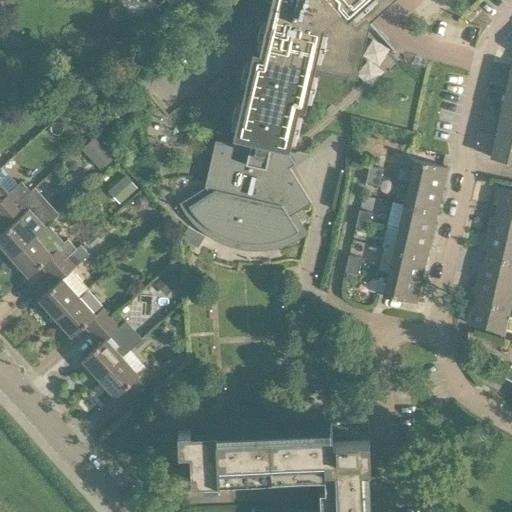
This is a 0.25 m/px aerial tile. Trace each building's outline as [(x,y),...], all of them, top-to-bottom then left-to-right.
[(253,51),(233,138),(235,138),(235,141),(234,146),(215,141),(205,187),(209,194),(189,207),(195,215),(203,223),(211,229),(219,235),(229,239),(238,242),(249,243),(259,244),(269,243),(279,240),(289,237),(298,231),(289,217),(312,203),(289,167),(294,164),(285,150),(289,151),(298,108),(304,110),(314,67),(346,74),(357,28),(367,19),(358,9),(368,0),(271,0),(259,53),(253,51)] [(511,91),(506,90),(501,113),(511,115),(511,91)] [(511,115),(501,113),(495,135),(511,139),(511,115)] [(511,139),(495,135),(490,158),(511,163),(511,139)] [(99,146),(96,141),(90,140),(86,144),(85,149),(89,154),(94,154),(99,151),(99,146)] [(414,160),(409,183),(442,191),(448,168),(414,160)] [(368,175),(380,178),(382,169),(370,166),(368,175)] [(380,178),(368,175),(366,183),(378,186),(380,178)] [(126,199),(137,188),(126,176),(114,186),(126,199)] [(0,182),(0,217),(28,192),(20,183),(9,193),(0,182)] [(442,191),(409,183),(404,205),(437,213),(442,191)] [(496,212),(511,215),(511,190),(497,187),(493,204),(497,205),(496,212)] [(0,245),(11,257),(34,236),(52,220),(28,192),(0,217),(0,221),(6,228),(0,233),(0,245)] [(147,201),(144,197),(138,197),(134,200),(134,206),(138,210),(143,210),(147,206),(147,201)] [(437,213),(404,205),(398,228),(432,236),(437,213)] [(357,219),(370,222),(372,214),(359,211),(357,219)] [(487,233),(511,238),(511,215),(496,212),(494,219),(490,218),(487,233)] [(370,222),(357,219),(356,228),(368,231),(370,222)] [(432,236),(398,228),(393,250),(427,258),(432,236)] [(189,249),(199,238),(189,230),(179,241),(189,249)] [(486,256),(511,262),(511,238),(487,233),(483,249),(487,250),(486,256)] [(47,274),(67,257),(72,252),(63,242),(50,254),(34,236),(11,257),(27,276),(39,265),(47,274)] [(427,258),(393,250),(388,273),(421,281),(427,258)] [(347,264),(360,267),(362,259),(349,256),(347,264)] [(477,278),(511,285),(511,262),(486,256),(484,264),(480,263),(477,278)] [(54,318),(78,297),(87,289),(70,270),(75,266),(67,257),(47,274),(55,283),(37,299),(54,318)] [(360,267),(347,264),(345,272),(358,276),(360,267)] [(170,292),(180,283),(169,271),(159,281),(170,292)] [(421,281),(388,273),(383,296),(416,303),(421,281)] [(475,301),(511,309),(511,285),(477,278),(473,294),(477,295),(475,301)] [(78,297),(54,318),(71,336),(82,325),(91,334),(110,317),(101,308),(94,315),(93,313),(94,308),(84,297),(78,297)] [(511,309),(475,301),(473,308),(470,307),(466,323),(505,332),(509,317),(511,317),(511,309)] [(117,326),(110,317),(91,334),(99,343),(81,359),(98,378),(121,357),(104,338),(117,326)] [(121,357),(98,378),(114,396),(126,386),(134,395),(153,378),(145,368),(137,375),(121,357)] [(470,366),(476,372),(483,365),(476,359),(470,366)] [(190,430),(177,431),(178,453),(189,452),(191,482),(219,481),(219,474),(324,469),(325,496),(325,511),(363,511),(361,467),(370,467),(368,421),(331,422),(331,421),(330,422),(330,431),(190,438),(190,430)]
